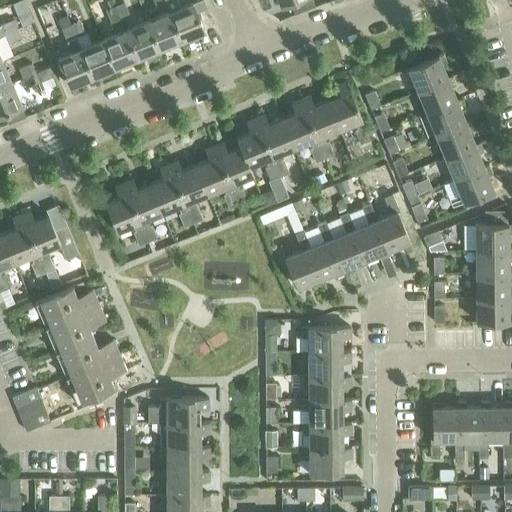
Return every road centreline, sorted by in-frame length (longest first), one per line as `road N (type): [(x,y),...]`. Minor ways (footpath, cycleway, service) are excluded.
road 1 (unclassified): [(0,160),(256,53)]
road 2 (unclassified): [(256,53),(411,0)]
road 3 (residential): [(393,359),(384,370),(385,511)]
